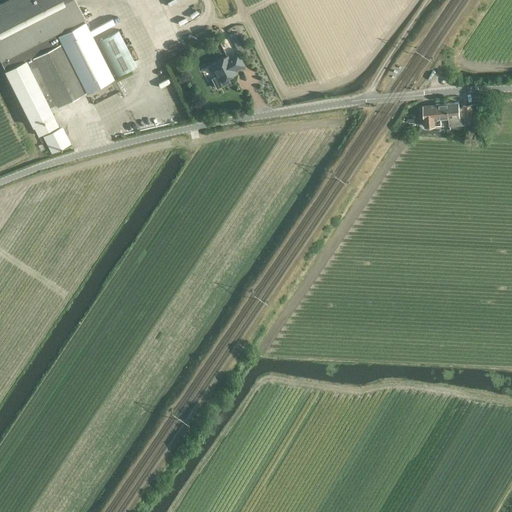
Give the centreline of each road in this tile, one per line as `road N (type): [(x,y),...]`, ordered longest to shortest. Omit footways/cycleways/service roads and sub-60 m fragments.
road 1 (unclassified): [(0,182),(193,127),(472,90)]
road 2 (track): [(0,451),(197,154),(193,127)]
